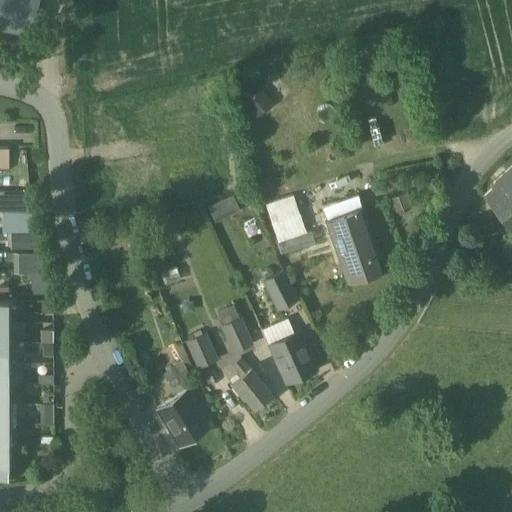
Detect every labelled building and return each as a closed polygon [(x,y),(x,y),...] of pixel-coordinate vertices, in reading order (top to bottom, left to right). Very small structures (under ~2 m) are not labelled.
[(39,0),(0,0),(0,23),(34,30),(39,0)] [(0,145),(0,168),(8,168),(8,145),(0,145)] [(511,163),(490,183),(492,185),(483,193),(511,225),(511,163)] [(0,208),(19,207),(18,191),(0,192),(0,208)] [(280,250),(322,237),(318,226),(305,230),(293,192),(265,200),(280,250)] [(232,193),(208,204),(215,220),(240,209),(232,193)] [(347,281),(385,267),(364,206),(326,219),(347,281)] [(298,299),(282,267),(261,278),(277,310),(298,299)] [(0,320),(9,320),(8,299),(0,299),(0,320)] [(239,316),(223,323),(221,324),(233,352),(253,343),(241,315),(239,316)] [(0,340),(9,341),(9,320),(0,320),(0,340)] [(198,367),(219,357),(206,329),(186,339),(198,367)] [(286,381),(317,367),(300,329),(269,343),(286,381)] [(0,361),(9,361),(9,341),(0,340),(0,361)] [(271,392),(250,366),(249,367),(240,356),(232,362),(241,373),(232,380),(244,395),(246,394),(255,405),(271,392)] [(172,385),(190,373),(182,360),(164,372),(172,385)] [(0,381),(9,382),(9,361),(0,361),(0,381)] [(0,402),(9,402),(9,382),(0,381),(0,402)] [(179,443),(210,425),(187,387),(156,406),(179,443)] [(0,422),(9,422),(9,402),(0,402),(0,422)] [(0,442),(9,443),(9,422),(0,422),(0,442)] [(9,443),(0,442),(0,478),(14,478),(14,464),(9,464),(9,443)]
